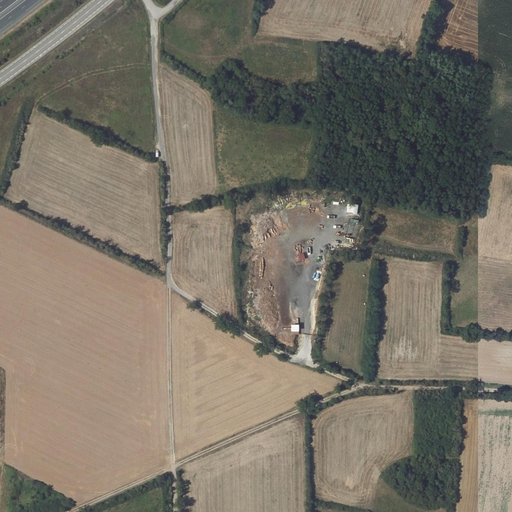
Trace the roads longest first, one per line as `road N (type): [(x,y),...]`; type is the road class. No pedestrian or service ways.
road 1 (track): [(72,511),(357,386)]
road 2 (track): [(154,12),(168,282)]
road 3 (track): [(168,282),(175,511)]
road 4 (track): [(357,386),(250,338),(168,282)]
road 5 (track): [(357,386),(511,392)]
road 6 (secondary): [(101,0),(0,78)]
